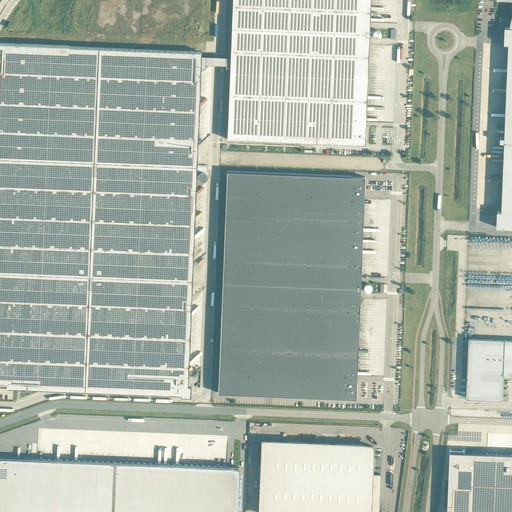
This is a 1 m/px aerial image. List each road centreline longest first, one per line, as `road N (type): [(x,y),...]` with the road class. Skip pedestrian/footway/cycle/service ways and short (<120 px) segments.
road 1 (unclassified): [(420,419),(69,403),(0,423)]
road 2 (unknown): [(249,411),(239,433),(180,435),(59,425),(52,405)]
road 3 (unclassified): [(433,303),(439,168)]
